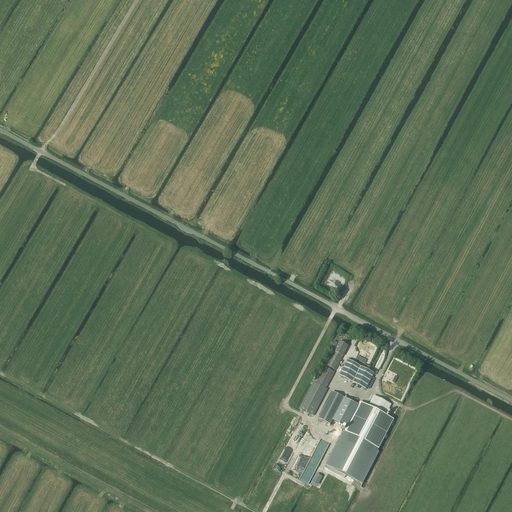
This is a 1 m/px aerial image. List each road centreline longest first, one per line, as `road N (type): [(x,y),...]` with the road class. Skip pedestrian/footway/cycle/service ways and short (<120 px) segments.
road 1 (unclassified): [(511,401),(0,130)]
road 2 (track): [(504,0),(334,311)]
road 3 (track): [(0,220),(136,0)]
road 4 (track): [(148,511),(0,427)]
road 5 (track): [(311,424),(284,407),(334,311)]
road 6 (track): [(31,167),(144,228)]
